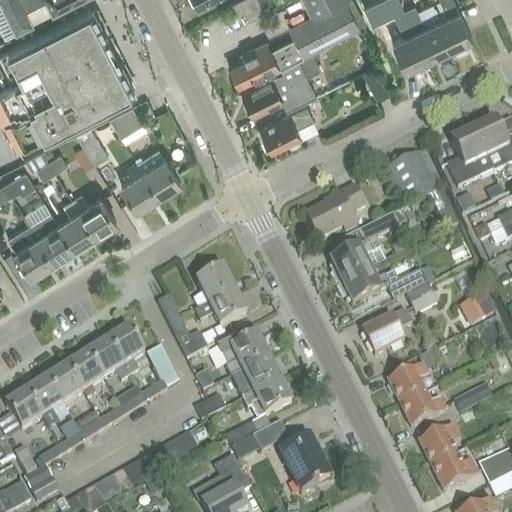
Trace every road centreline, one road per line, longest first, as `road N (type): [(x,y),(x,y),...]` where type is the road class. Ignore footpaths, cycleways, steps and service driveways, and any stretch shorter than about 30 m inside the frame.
road 1 (tertiary): [(399,495),(246,199)]
road 2 (residential): [(246,199),(511,70)]
road 3 (residential): [(0,348),(246,199)]
road 4 (tertiary): [(246,199),(142,0)]
